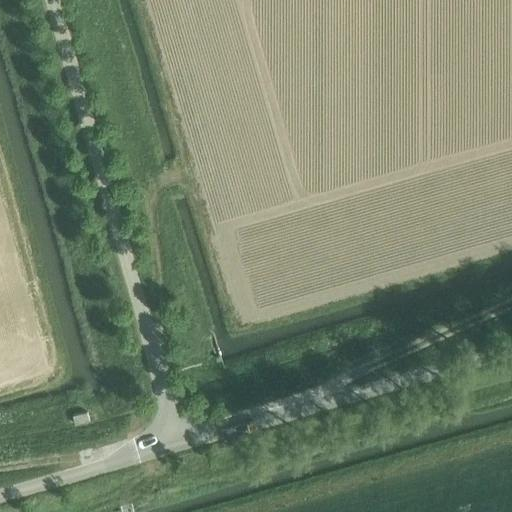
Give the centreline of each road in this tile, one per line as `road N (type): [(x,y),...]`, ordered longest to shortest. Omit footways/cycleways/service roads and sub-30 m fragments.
road 1 (unclassified): [(176,443),(54,0)]
road 2 (unclassified): [(176,443),(511,352)]
road 3 (track): [(511,319),(326,405)]
road 4 (unclassified): [(0,493),(176,443)]
